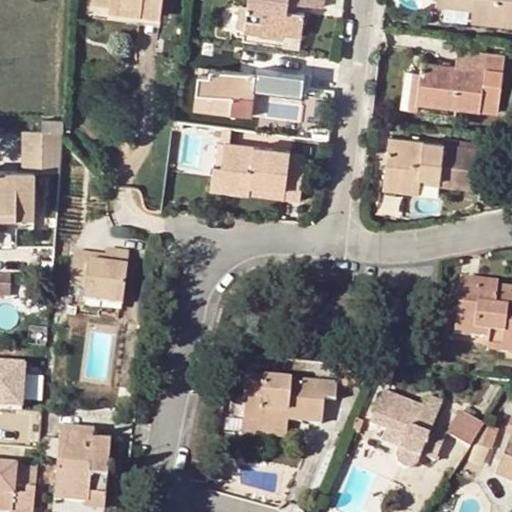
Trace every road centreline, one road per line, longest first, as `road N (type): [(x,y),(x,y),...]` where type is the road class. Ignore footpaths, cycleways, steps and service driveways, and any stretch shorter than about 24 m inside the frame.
road 1 (residential): [(174,491),(194,233),(332,246)]
road 2 (residential): [(332,246),(370,0)]
road 3 (residential): [(332,246),(409,256),(511,234)]
